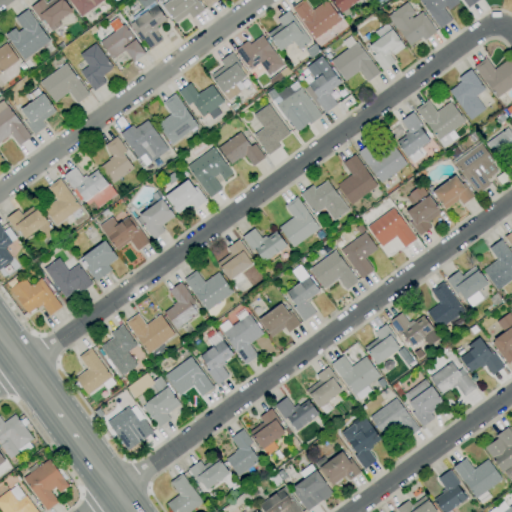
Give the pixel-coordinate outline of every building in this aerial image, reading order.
[(59,25),(57,21),(71,12),(62,0),(48,0),(45,3),(42,0),(39,0),(31,6),(49,32),(59,25)] [(68,0),(76,16),(102,2),(100,0),(68,0)] [(156,0),(173,24),(187,14),(190,19),(202,10),(195,0),(156,0)] [(301,0),(290,8),(313,39),(339,20),(325,0),(311,10),(303,0),(301,0)] [(331,0),(339,12),(359,0),(331,0)] [(418,0),(437,29),(451,20),(445,11),(456,4),(454,0),(418,0)] [(477,0),(460,0),(467,8),(477,0)] [(408,48),(434,31),(421,11),(415,15),(406,2),(387,15),(408,48)] [(4,34),(22,60),(49,41),(26,9),(12,19),(17,26),(4,34)] [(275,19),(279,24),(266,33),(278,51),(292,42),(297,50),(309,42),(287,11),(275,19)] [(380,71),(393,63),(389,55),(402,49),(388,23),(373,31),(377,40),(366,45),(380,71)] [(98,41),(110,59),(124,50),(132,62),(142,55),(122,24),(98,41)] [(249,69),(257,63),(267,76),(283,65),(259,34),(235,51),(249,69)] [(5,42),(0,45),(0,71),(17,61),(5,42)] [(343,81),(358,71),(365,82),(378,73),(356,42),(329,60),(343,81)] [(105,82),(100,76),(111,68),(94,44),(78,55),(86,66),(79,72),(92,91),(105,82)] [(218,61),(222,66),(209,76),(222,94),(246,76),(229,53),(218,61)] [(305,67),(314,79),(305,86),(325,112),(335,104),(327,93),(340,83),(320,56),(305,67)] [(511,86),(511,65),(508,59),(492,69),(486,58),(474,65),(492,98),(511,86)] [(88,94),(65,63),(38,82),(53,102),(68,92),(75,103),(88,94)] [(484,109),(474,96),(483,90),(468,69),(456,78),(459,82),(447,91),(469,120),(484,109)] [(197,94),(189,83),(176,92),(187,106),(192,102),(207,122),(220,113),(215,107),(222,102),(209,85),(197,94)] [(55,112),(42,94),(18,110),(33,134),(45,126),(41,121),(55,112)] [(196,127),(174,94),(161,102),(169,115),(156,124),(170,145),(196,127)] [(0,141),(10,135),(17,146),(29,137),(3,100),(0,101),(0,141)] [(434,111),(427,100),(414,109),(441,148),(455,138),(450,131),(464,122),(449,101),(434,111)] [(279,147),(276,143),(288,134),(267,104),(252,115),(262,128),(253,135),(267,155),(279,147)] [(395,141),(410,163),(420,156),(416,150),(429,141),(410,113),(399,121),(407,133),(395,141)] [(120,132),(142,167),(166,151),(147,120),(134,128),(132,125),(120,132)] [(500,164),(510,157),(511,160),(511,130),(509,126),(485,142),(500,164)] [(263,158),(253,144),(249,146),(239,132),(217,147),(229,165),(243,155),(251,166),(263,158)] [(103,145),(111,157),(99,166),(110,184),(132,169),(122,153),(125,151),(115,136),(103,145)] [(453,162),(475,194),(489,185),(485,180),(498,170),(480,144),(453,162)] [(380,184),(405,164),(391,145),(375,157),(365,145),(356,153),(380,184)] [(185,166),(208,198),(223,188),(219,183),(231,174),(212,147),(185,166)] [(375,188),(355,154),(341,162),(349,176),(336,183),(348,204),(375,188)] [(444,210),(457,200),(461,205),(471,197),(455,174),(431,192),(444,210)] [(55,200),(42,209),(54,226),(79,208),(58,179),(46,188),(55,200)] [(204,202),(189,179),(163,195),(175,213),(190,204),(193,209),(204,202)] [(347,211),(326,180),(314,188),(311,185),(299,194),(313,215),(323,208),(332,221),(347,211)] [(419,235),(430,228),(426,222),(439,214),(420,185),(404,196),(411,207),(404,212),(419,235)] [(291,218),(277,227),(292,247),(318,229),(295,197),(282,206),(291,218)] [(163,231),(159,225),(172,217),(161,199),(135,216),(150,240),(163,231)] [(20,214),(16,209),(5,217),(22,240),(37,229),(43,238),(52,231),(33,205),(20,214)] [(394,236),(402,247),(415,239),(392,207),(365,226),(380,247),(394,236)] [(110,217),(98,225),(116,251),(129,241),(136,251),(148,242),(129,215),(115,224),(110,217)] [(17,267),(3,247),(15,239),(7,228),(2,231),(0,228),(0,277),(1,279),(17,267)] [(259,263),(285,248),(275,231),(260,240),(253,228),(243,235),(259,263)] [(360,279),(372,270),(364,258),(376,250),(363,232),(339,249),(360,279)] [(487,248),(495,260),(481,269),(496,290),(511,278),(511,256),(500,239),(487,248)] [(225,248),(229,254),(215,263),(228,281),(253,263),(237,240),(225,248)] [(79,256),(94,281),(111,271),(107,264),(115,259),(105,241),(79,256)] [(336,279),(344,290),(356,281),(333,250),(307,269),(322,289),(336,279)] [(43,268),(65,301),(90,283),(76,264),(66,271),(57,258),(43,268)] [(476,290),(485,286),(475,267),(459,275),(457,272),(448,276),(465,309),(481,300),(476,290)] [(182,280),(205,311),(231,292),(216,272),(203,282),(195,270),(182,280)] [(303,320),(314,312),(305,301),(318,291),(307,276),(283,294),(303,320)] [(40,278),(28,286),(23,278),(9,288),(26,314),(40,305),(47,315),(60,307),(40,278)] [(426,311),(436,328),(461,313),(442,282),(429,290),(437,304),(426,311)] [(199,312),(178,283),(167,291),(175,302),(162,312),(175,329),(199,312)] [(286,332),(297,325),(281,302),(257,320),(269,338),(283,328),(286,332)] [(145,353),(173,336),(160,315),(143,324),(137,313),(125,321),(145,353)] [(389,320),(409,348),(421,339),(427,346),(438,338),(420,314),(408,324),(400,313),(389,320)] [(494,322),(502,333),(490,341),(505,364),(511,359),(511,318),(508,313),(494,322)] [(243,365),(256,356),(247,344),(261,335),(247,314),(221,332),(243,365)] [(118,377),(136,366),(126,351),(134,346),(122,325),(109,333),(112,338),(100,346),(118,377)] [(375,365),(399,348),(383,325),(373,332),(376,338),(363,347),(375,365)] [(501,368),(480,336),(465,346),(468,351),(458,357),(468,373),(482,364),(490,375),(501,368)] [(198,355),(215,385),(227,378),(219,364),(231,357),(222,341),(198,355)] [(86,369),(74,378),(85,395),(110,378),(89,348),(77,357),(86,369)] [(329,364),(353,395),(378,375),(363,356),(350,367),(341,355),(329,364)] [(177,396),(192,386),(199,396),(212,388),(190,356),(163,375),(177,396)] [(474,389),(461,367),(456,371),(451,363),(428,376),(439,395),(455,385),(461,396),(474,389)] [(341,391),(325,367),(314,375),(318,381),(305,390),(317,408),(341,391)] [(434,417),(429,412),(441,404),(424,379),(400,396),(422,426),(434,417)] [(157,383),(162,392),(141,403),(155,428),(169,420),(165,413),(176,407),(162,381),(157,383)] [(274,405),(293,432),(317,415),(305,398),(292,408),(285,397),(274,405)] [(368,416),(380,436),(395,427),(403,439),(417,431),(396,398),(368,416)] [(125,450),(152,433),(133,404),(106,421),(125,450)] [(261,422),(248,432),(265,455),(275,448),(270,443),(285,432),(269,409),(258,417),(261,422)] [(0,447),(7,458),(32,442),(14,414),(2,422),(0,419),(0,447)] [(363,468),(374,461),(366,449),(379,440),(362,417),(339,433),(363,468)] [(511,433),(508,428),(482,446),(500,472),(511,464),(511,433)] [(228,438),(237,450),(224,459),(236,476),(260,460),(239,430),(228,438)] [(358,473),(342,450),(317,467),(330,486),(344,476),(347,480),(358,473)] [(473,499),(500,481),(486,459),(471,469),(464,458),(452,467),(473,499)] [(44,511),(59,501),(55,495),(67,486),(48,459),(22,477),(44,511)] [(198,461),(187,469),(204,492),(228,474),(217,459),(204,468),(198,461)] [(436,478),(444,491),(432,498),(440,511),(445,511),(466,499),(448,470),(436,478)] [(290,486),(304,510),(330,496),(316,471),(290,486)] [(168,482),(177,495),(165,504),(170,511),(188,511),(201,502),(180,474),(168,482)] [(35,511),(17,484),(0,495),(0,510),(1,511),(35,511)] [(282,511),(300,511),(283,487),(257,504),(262,511),(279,511),(281,511),(282,511)] [(396,508),(398,511),(434,511),(423,496),(410,505),(407,500),(396,508)] [(511,511),(511,503),(499,511),(511,511)]
